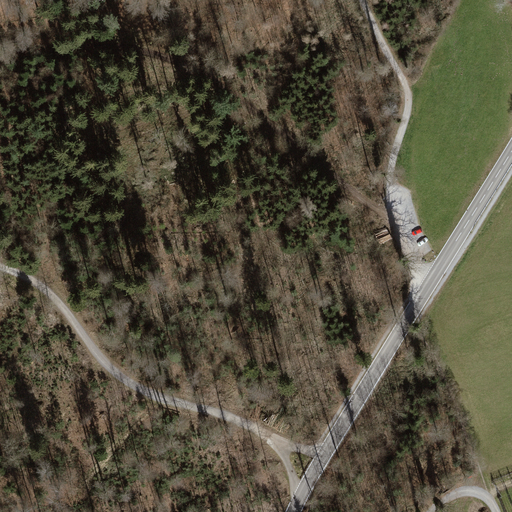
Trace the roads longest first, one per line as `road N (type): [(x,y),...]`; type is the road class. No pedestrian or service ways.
road 1 (track): [(0,63),(91,48),(150,54),(197,70),(393,212)]
road 2 (unclassified): [(511,151),(293,511)]
road 3 (track): [(0,265),(29,274),(57,298),(95,356),(126,382),(249,422),(278,441)]
road 4 (track): [(362,0),(407,87),(385,184)]
